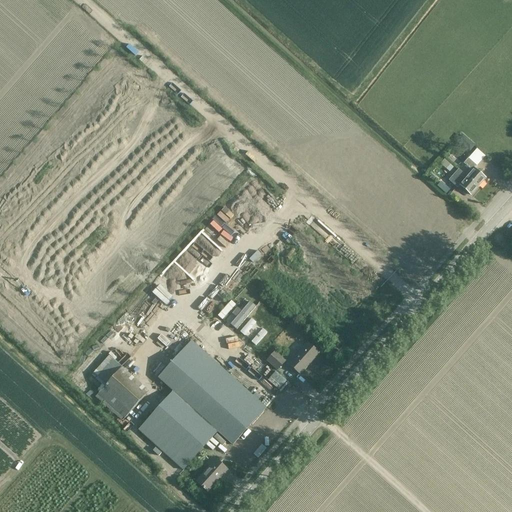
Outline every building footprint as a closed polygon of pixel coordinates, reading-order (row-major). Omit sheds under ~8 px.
[(470,152),(475,146),(462,134),(457,140),(470,152)] [(472,171),(467,177),(478,187),(485,178),(474,169),(477,166),(468,158),(464,163),(472,171)] [(453,168),(445,160),(440,165),(449,173),(453,168)] [(471,195),(478,187),(467,177),(461,182),(453,175),(449,180),(457,188),(460,185),(471,195)] [(217,230),(229,219),(221,211),(209,222),(217,230)] [(184,249),(177,257),(187,266),(194,257),(184,249)] [(175,284),(187,269),(175,259),(163,274),(175,284)] [(222,319),(236,304),(231,300),(218,315),(222,319)] [(245,335),(256,322),(252,318),(240,331),(245,335)] [(256,345),(267,332),(263,328),(251,341),(256,345)] [(232,445),(266,408),(192,341),(158,378),(173,392),(138,430),(183,470),(217,431),(232,445)] [(307,343),(288,364),(300,374),(319,353),(307,343)] [(127,352),(120,361),(124,364),(131,355),(127,352)] [(275,352),(267,361),(277,370),(285,361),(275,352)] [(122,420),(125,417),(126,418),(144,397),(143,397),(149,390),(122,366),(109,355),(92,374),(101,384),(96,390),(99,392),(95,396),(122,420)] [(287,380),(275,370),(268,379),(279,389),(287,380)] [(208,492),(228,470),(213,456),(207,462),(210,465),(196,481),(208,492)]
